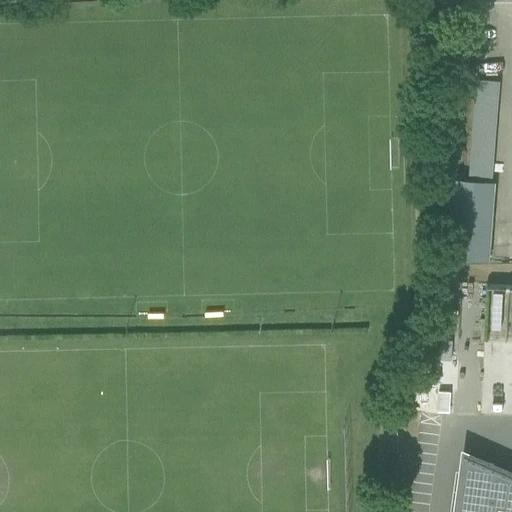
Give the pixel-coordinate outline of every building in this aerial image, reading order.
[(466,176),(494,177),(498,78),(471,76),(466,176)] [(455,178),(455,179),(449,258),(489,261),(495,182),(465,179),(463,179),(456,178),(455,178)] [(454,266),(445,266),(443,318),(452,318),(454,266)] [(511,285),(492,285),(490,338),(511,338),(511,285)] [(511,511),(511,476),(464,456),(457,511),(511,511)]
